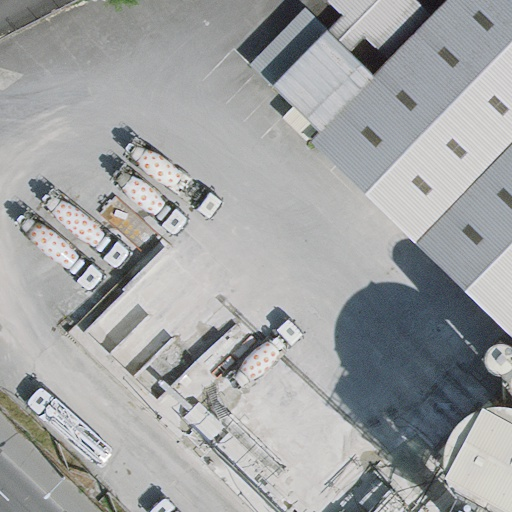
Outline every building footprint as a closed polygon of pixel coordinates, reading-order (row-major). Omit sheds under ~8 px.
[(328,0),(396,65),(439,21),(417,0),(328,0)] [(511,0),(459,0),(439,21),(396,65),(331,138),(511,312),(511,0)] [(372,77),(308,13),(256,66),(322,129),(372,77)] [(401,438),(393,467),(421,475),(428,452),(449,458),(462,412),(395,393),(383,433),(401,438)] [(511,432),(502,423),(464,462),(511,507),(511,432)]
